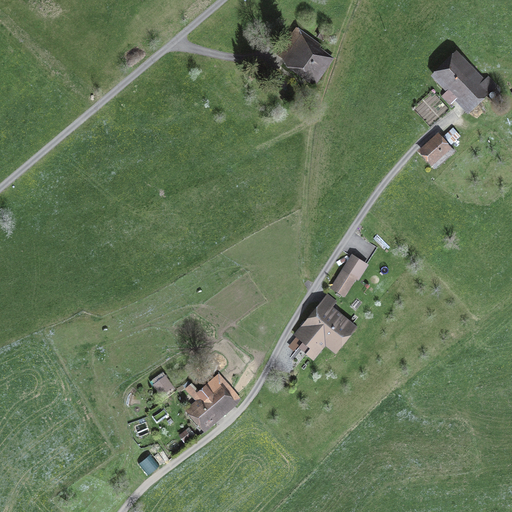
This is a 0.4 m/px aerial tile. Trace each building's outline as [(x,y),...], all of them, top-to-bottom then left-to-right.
[(318,37),(322,39),(326,33),(322,30),(318,37)] [(284,48),(282,47),(277,54),(286,61),(288,58),(316,78),(328,62),(319,56),(322,52),(295,32),(284,48)] [(446,86),(448,84),(471,108),(479,100),(479,99),(495,85),(490,81),(483,88),(465,68),(467,66),(458,57),(437,77),(446,86)] [(271,78),(275,81),(279,77),(276,73),(271,78)] [(437,166),(454,150),(442,136),(424,151),(437,166)] [(333,287),(344,295),(355,278),(357,279),(366,265),(352,256),(333,287)] [(310,345),(304,352),(312,359),(327,340),(336,347),(351,328),(321,303),(302,326),(297,335),(310,345)] [(162,389),(175,380),(166,368),(153,377),(162,389)] [(190,408),(206,426),(214,420),(212,417),(231,401),(234,405),(239,399),(219,375),(199,393),(191,384),(186,389),(198,401),(190,408)] [(139,460),(149,471),(159,463),(150,451),(139,460)]
